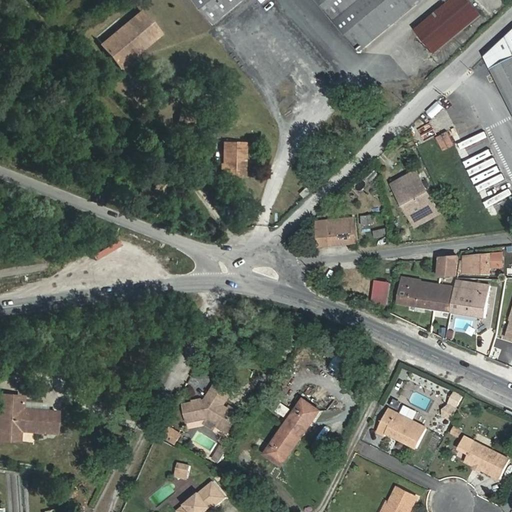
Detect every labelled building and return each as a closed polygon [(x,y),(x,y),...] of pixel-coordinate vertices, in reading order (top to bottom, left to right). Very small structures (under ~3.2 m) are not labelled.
[(194,0),(215,25),(244,0),(318,0),(360,50),(419,0),(194,0)] [(469,0),(453,0),(417,31),(435,53),(482,15),(469,0)] [(141,12),(101,45),(120,68),(160,35),(141,12)] [(511,32),(500,44),(509,61),(511,59),(511,32)] [(500,44),(486,57),(492,69),(509,61),(500,44)] [(511,68),(509,61),(492,69),(511,108),(511,68)] [(179,118),(177,125),(207,133),(209,126),(179,118)] [(245,143),(224,142),(223,177),(244,178),(245,143)] [(145,212),(173,179),(161,165),(155,172),(149,167),(143,174),(149,179),(131,200),(145,212)] [(416,226),(440,213),(418,173),(398,185),(414,213),(410,215),(416,226)] [(374,217),(362,218),(362,226),(375,224),(374,217)] [(353,219),(328,222),(330,246),(356,243),(353,219)] [(330,246),(328,222),(315,223),(318,247),(330,246)] [(375,231),(377,239),(392,235),(390,227),(375,231)] [(465,257),(465,273),(491,275),(491,268),(503,268),(503,254),(465,257)] [(458,275),(459,257),(439,259),(438,277),(458,275)] [(375,279),(373,303),(389,304),(390,280),(375,279)] [(452,313),(456,288),(421,283),(422,282),(403,279),(399,304),(452,313)] [(456,288),(490,294),(491,286),(457,281),(456,288)] [(456,288),(452,313),(486,318),(490,294),(456,288)] [(196,403),(186,405),(189,422),(210,419),(221,426),(219,428),(228,435),(242,417),(232,410),(231,412),(225,408),(234,395),(220,385),(208,401),(203,402),(203,400),(195,402),(196,403)] [(20,411),(21,397),(0,395),(0,427),(9,428),(8,441),(18,442),(19,430),(54,432),(55,413),(20,411)] [(304,400),(285,427),(302,439),(321,412),(304,400)] [(451,420),(456,410),(449,406),(443,416),(451,420)] [(387,434),(417,449),(428,428),(390,409),(378,433),(385,436),(387,434)] [(167,441),(178,445),(183,431),(172,427),(167,441)] [(302,439),(285,427),(266,454),(283,466),(302,439)] [(476,442),(466,462),(474,466),(476,464),(488,470),(487,473),(501,480),(510,460),(476,442)] [(222,446),(219,452),(224,456),(228,450),(222,446)] [(219,452),(214,459),(219,463),(224,456),(219,452)] [(188,479),(192,464),(179,461),(175,476),(188,479)] [(210,511),(227,498),(213,482),(177,511),(210,511)] [(409,511),(417,498),(398,488),(386,511),(409,511)] [(266,503),(256,497),(250,505),(261,511),(266,503)]
